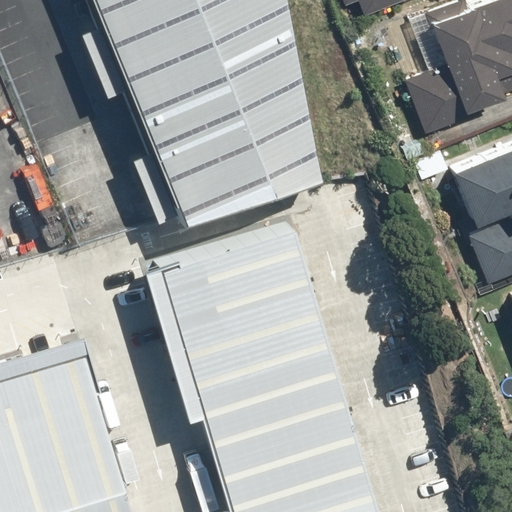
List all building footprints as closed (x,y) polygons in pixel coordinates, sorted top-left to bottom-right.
[(342,148),(281,0),(80,0),(160,196),(244,161),(250,176),(342,148)] [(337,0),(345,19),(394,0),(337,0)] [(444,59),(404,74),(426,129),(505,97),(502,89),(511,85),(511,0),(440,0),(423,7),(444,59)] [(511,136),(451,161),(476,225),(465,230),(484,278),(511,267),(511,136)] [(384,511),(290,215),(148,260),(227,511),(384,511)] [(0,511),(132,511),(77,341),(0,364),(0,511)]
